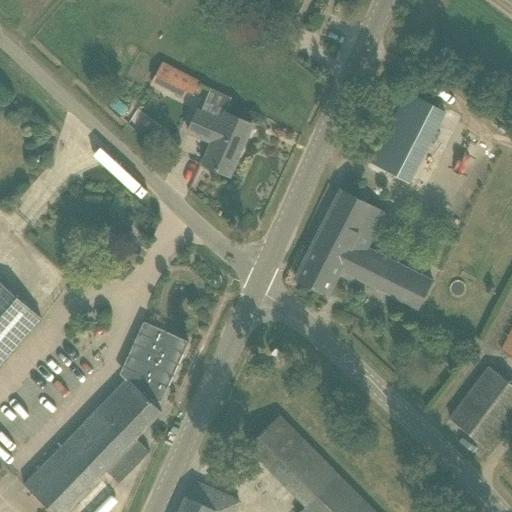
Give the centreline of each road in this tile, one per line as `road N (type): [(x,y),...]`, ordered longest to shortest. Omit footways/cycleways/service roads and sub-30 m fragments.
road 1 (unclassified): [(259,278),(0,37)]
road 2 (tertiary): [(490,511),(259,278)]
road 3 (tertiary): [(259,278),(391,0)]
road 4 (tertiary): [(155,511),(259,278)]
